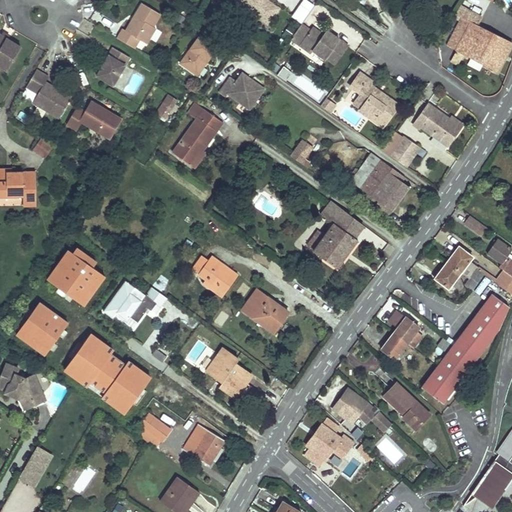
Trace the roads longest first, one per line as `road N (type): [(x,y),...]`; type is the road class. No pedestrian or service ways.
road 1 (residential): [(267,449),(497,121)]
road 2 (unknown): [(260,70),(455,185)]
road 3 (unknown): [(356,322),(249,246)]
road 4 (track): [(165,371),(270,445)]
